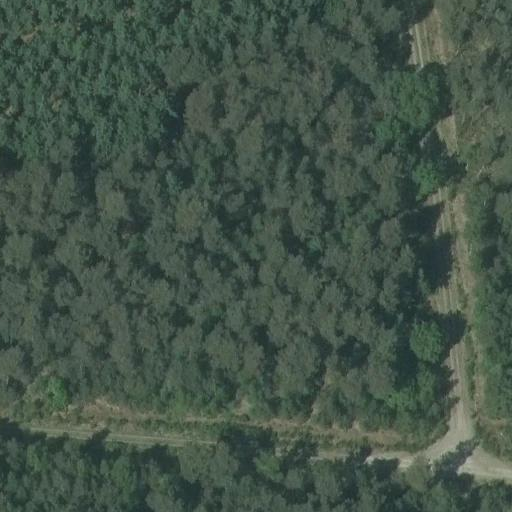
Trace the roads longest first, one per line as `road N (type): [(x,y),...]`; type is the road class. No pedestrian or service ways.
road 1 (track): [(465,462),(0,426)]
road 2 (track): [(403,0),(465,462)]
